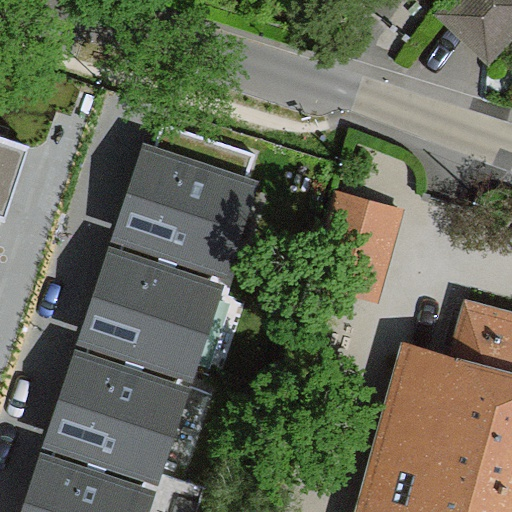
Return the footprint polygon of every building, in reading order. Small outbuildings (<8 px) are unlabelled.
[(511,0),(453,0),(442,13),(490,55),(511,29),(511,0)] [(0,228),(2,230),(29,151),(0,141),(0,228)] [(260,178),(144,142),(111,237),(231,276),(260,178)] [(399,213),(341,196),(318,278),(376,295),(399,213)] [(226,284),(109,247),(76,342),(196,381),(226,284)] [(405,344),(356,511),(511,511),(511,315),(472,304),(457,358),(405,344)] [(192,385),(76,348),(43,444),(163,482),(192,385)] [(149,511),(157,488),(40,452),(19,511),(149,511)]
